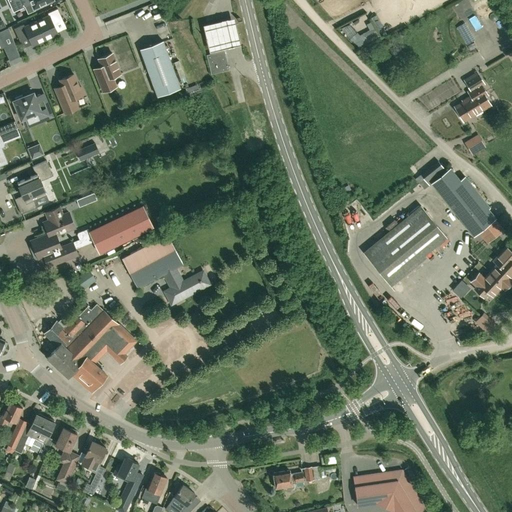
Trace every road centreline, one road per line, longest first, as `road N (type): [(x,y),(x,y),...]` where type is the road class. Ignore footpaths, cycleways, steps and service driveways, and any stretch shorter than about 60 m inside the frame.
road 1 (unclassified): [(511,214),(308,11)]
road 2 (secondary): [(334,265),(283,144),(245,0)]
road 3 (tertiary): [(214,442),(171,446),(138,437),(73,401),(26,358)]
road 4 (tertiary): [(394,386),(338,420),(214,442)]
road 5 (residential): [(79,0),(95,36),(0,81)]
road 6 (secondary): [(334,265),(358,328),(394,386)]
road 7 (secondary): [(404,379),(334,265)]
road 8 (secondary): [(467,493),(404,379)]
road 9 (secondary): [(394,386),(467,493)]
